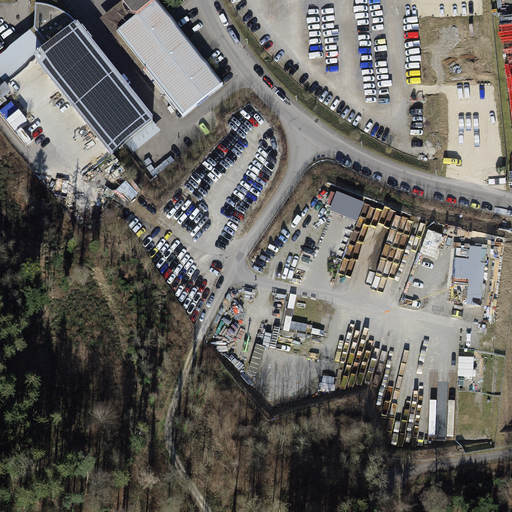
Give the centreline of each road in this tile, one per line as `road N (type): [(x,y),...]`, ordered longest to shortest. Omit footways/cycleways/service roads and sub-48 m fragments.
road 1 (unknown): [(252,72),(193,125),(174,129),(81,0)]
road 2 (track): [(208,511),(163,436),(219,292)]
road 3 (residential): [(511,196),(313,130)]
road 4 (unclassified): [(219,292),(313,130)]
road 5 (unknown): [(344,88),(391,120),(402,117),(392,0)]
road 6 (residential): [(313,130),(268,92),(206,0)]
road 7 (unclassified): [(387,489),(403,472),(511,454)]
